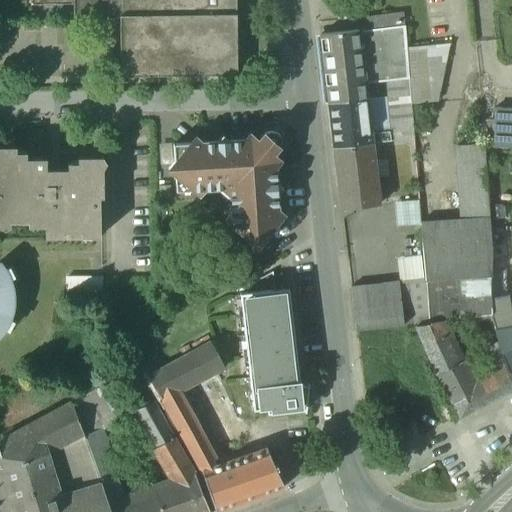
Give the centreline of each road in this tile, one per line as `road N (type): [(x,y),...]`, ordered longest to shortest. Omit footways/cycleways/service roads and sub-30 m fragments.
road 1 (tertiary): [(348,489),(309,100)]
road 2 (residential): [(309,100),(42,107),(0,100)]
